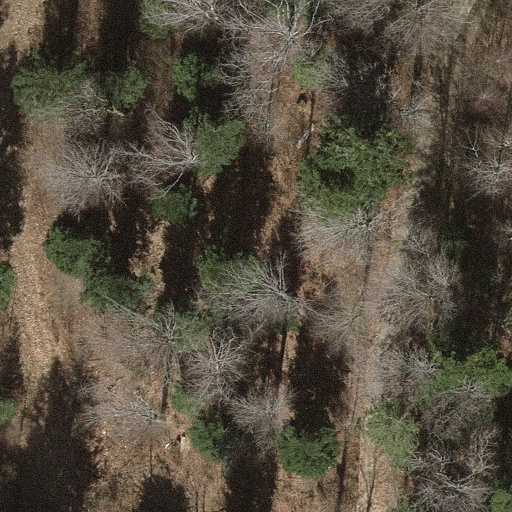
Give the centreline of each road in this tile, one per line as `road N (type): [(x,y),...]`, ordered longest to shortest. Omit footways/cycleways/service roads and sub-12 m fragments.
road 1 (track): [(377,511),(375,454),(432,147),(486,0)]
road 2 (track): [(76,511),(0,184)]
